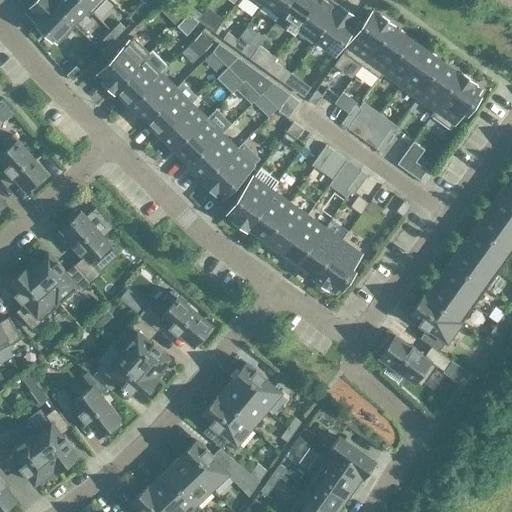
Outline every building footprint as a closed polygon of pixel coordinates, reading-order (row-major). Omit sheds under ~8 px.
[(72,23),(47,0),(36,0),(31,6),(33,8),(28,13),(39,23),(37,25),(51,38),(53,37),(56,40),(72,23)] [(47,0),(72,23),(86,9),(91,14),(92,13),(78,0),(47,0)] [(78,0),(92,13),(104,0),(78,0)] [(151,10),(160,2),(158,0),(150,0),(146,5),(151,10)] [(176,4),(172,0),(161,0),(161,1),(170,9),(176,4)] [(265,0),(259,8),(260,9),(264,3),(281,15),(291,0),(265,0)] [(291,0),(281,15),(299,27),(318,0),(291,0)] [(327,0),(318,0),(299,27),(316,40),(340,6),(340,5),(338,7),(327,0)] [(134,11),(143,19),(151,10),(146,5),(143,2),(134,11)] [(340,6),(316,40),(335,53),(358,21),(352,17),(353,15),(340,6)] [(202,14),(192,7),(187,13),(197,21),(202,14)] [(361,66),(392,23),(380,14),(378,16),(372,12),(343,52),(361,66)] [(192,27),(197,21),(187,13),(182,20),(192,27)] [(207,27),(211,21),(202,14),(197,21),(207,27)] [(117,37),(125,28),(119,23),(111,31),(117,37)] [(379,78),(408,38),(391,26),(392,24),(392,23),(361,66),(379,78)] [(108,45),(117,37),(111,31),(102,40),(108,45)] [(237,39),(227,32),(222,39),(232,46),(237,39)] [(188,46),(199,56),(211,43),(201,33),(188,46)] [(242,53),(247,46),(249,43),(239,36),(237,39),(232,46),(242,53)] [(113,90),(149,53),(133,37),(98,73),(104,78),(102,80),(113,90)] [(408,38),(379,78),(379,79),(384,73),(400,85),(425,50),(408,38)] [(109,61),(128,43),(123,39),(105,57),(109,61)] [(223,57),(228,50),(218,43),(214,50),(223,57)] [(260,65),(264,59),(269,52),(259,45),(257,49),(250,58),(258,64),(260,65)] [(179,47),(165,62),(175,71),(189,57),(179,47)] [(425,50),(400,85),(418,98),(443,63),(425,50)] [(129,104),(160,73),(145,59),(150,54),(149,53),(113,90),(113,91),(115,89),(129,104)] [(254,69),(244,62),(239,68),(249,75),(254,69)] [(443,63),(418,98),(435,109),(430,115),(431,116),(462,73),(461,73),(460,75),(443,63)] [(282,71),(272,64),(267,71),(277,78),(282,71)] [(82,72),(76,66),(66,75),(73,81),(82,72)] [(264,76),(254,69),(249,75),(259,83),(264,76)] [(178,82),(190,90),(198,79),(185,71),(178,82)] [(145,119),(175,89),(160,73),(129,104),(145,119)] [(462,73),(431,116),(450,129),(464,110),(467,112),(478,96),(475,94),(479,89),(472,84),(474,82),(462,73)] [(285,84),(297,92),(304,82),(292,74),(285,84)] [(283,104),(285,101),(290,95),(280,88),(273,97),(283,104)] [(160,134),(190,104),(175,89),(145,119),(160,134)] [(315,105),(322,95),(315,90),(308,100),(315,105)] [(334,103),(348,113),(355,104),(356,102),(342,92),(334,103)] [(292,111),(295,108),(299,102),(290,95),(285,101),(283,104),(292,111)] [(175,150),(206,119),(190,104),(160,134),(175,150)] [(355,119),(362,109),(355,104),(348,113),(348,114),(355,119)] [(348,128),(355,119),(348,114),(341,124),(348,128)] [(191,165),(221,134),(206,119),(175,150),(191,165)] [(296,139),(303,129),(293,122),(286,132),(296,139)] [(390,144),(397,134),(390,129),(383,139),(390,144)] [(221,134),(191,165),(205,179),(204,181),(204,182),(236,150),(221,134)] [(45,172),(12,135),(0,145),(0,163),(2,162),(6,166),(4,167),(11,176),(13,174),(26,189),(28,187),(31,190),(45,178),(42,175),(45,172)] [(383,154),(390,144),(383,139),(376,149),(383,154)] [(426,185),(433,174),(416,162),(425,149),(413,141),(397,164),(426,185)] [(217,190),(222,196),(252,166),(260,158),(243,142),(236,150),(204,182),(215,192),(217,190)] [(325,160),(332,150),(326,145),(319,155),(325,160)] [(318,169),(325,160),(319,155),(312,165),(318,169)] [(360,185),(367,175),(361,170),(354,180),(360,185)] [(511,175),(500,192),(511,200),(511,175)] [(245,228),(271,191),(253,178),(228,213),(234,217),(233,219),(245,228)] [(353,195),(360,185),(354,180),(347,190),(353,195)] [(264,238),(289,204),(271,191),(245,228),(246,228),(247,226),(264,238)] [(511,200),(500,192),(488,210),(511,227),(511,200)] [(375,216),(381,208),(371,201),(366,209),(375,216)] [(411,206),(409,205),(404,201),(396,211),(403,216),(411,206)] [(289,204),(264,238),(281,251),(306,216),(289,204)] [(511,253),(511,227),(488,210),(475,228),(511,254),(511,253)] [(113,249),(80,211),(77,214),(74,211),(61,223),(64,226),(61,229),(73,243),(72,244),(80,253),(81,251),(84,255),(75,264),(91,283),(101,274),(94,266),(113,249)] [(306,216),(281,251),(299,264),(324,229),(306,216)] [(511,254),(475,228),(462,245),(499,271),(511,254)] [(324,229),(299,264),(316,275),(314,277),(315,278),(341,241),(324,229)] [(341,241),(315,278),(327,287),(328,285),(335,289),(338,284),(342,287),(353,271),(350,268),(360,254),(341,241)] [(499,271),(462,245),(450,263),(486,289),(499,271)] [(385,247),(369,269),(384,279),(400,257),(385,247)] [(65,273),(63,270),(64,269),(57,260),(56,262),(48,253),(40,259),(38,257),(27,267),(60,304),(61,304),(58,301),(76,285),(82,291),(91,283),(75,264),(65,273)] [(486,289),(450,263),(437,280),(474,307),(486,289)] [(60,304),(27,267),(8,283),(16,292),(14,293),(22,301),(23,300),(25,303),(16,311),(32,330),(42,321),(41,321),(60,304)] [(474,307),(437,280),(425,297),(423,295),(423,296),(461,324),(474,307)] [(101,331),(120,310),(125,315),(136,303),(116,285),(87,318),(101,331)] [(210,325),(169,291),(153,310),(147,305),(138,315),(157,331),(166,322),(170,325),(169,326),(177,333),(178,332),(193,345),(195,342),(199,344),(211,330),(207,327),(210,325)] [(461,324),(423,296),(409,315),(419,322),(418,323),(427,329),(428,328),(446,341),(459,323),(461,325),(461,324)] [(504,328),(511,318),(504,313),(497,323),(504,328)] [(163,366),(169,358),(160,350),(161,349),(153,342),(152,343),(149,341),(157,331),(138,315),(130,325),(131,326),(115,345),(156,379),(166,368),(163,366)] [(0,350),(21,338),(8,317),(0,321),(0,350)] [(497,338),(504,328),(497,323),(490,333),(497,338)] [(451,360),(431,346),(424,357),(419,353),(420,352),(411,345),(410,347),(395,335),(393,338),(392,338),(381,353),(382,354),(379,357),(422,388),(437,367),(444,371),(451,360)] [(156,379),(115,345),(114,346),(122,353),(107,371),(101,365),(92,375),(112,392),(120,382),(122,384),(121,385),(130,392),(131,391),(140,398),(156,379)] [(280,392),(263,377),(264,376),(255,369),(254,370),(245,363),(231,380),(265,409),(280,392)] [(265,409),(231,380),(230,381),(231,382),(218,397),(217,397),(216,397),(251,426),(265,409)] [(119,420),(93,386),(73,401),(62,387),(51,395),(66,415),(76,407),(80,411),(78,412),(85,421),(86,420),(98,435),(101,433),(104,437),(118,425),(116,422),(119,420)] [(251,426),(216,397),(202,415),(210,422),(209,423),(218,431),(219,429),(236,444),(251,426)] [(76,456),(70,447),(71,446),(64,437),(63,438),(61,435),(71,427),(56,407),(45,415),(50,422),(32,436),(29,433),(29,434),(56,471),(76,456)] [(294,432),(301,422),(294,417),(287,427),(294,432)] [(287,442),(294,432),(287,427),(280,437),(287,442)] [(297,438),(304,443),(307,445),(314,435),(304,428),(297,438)] [(56,471),(29,434),(9,449),(4,442),(0,445),(0,459),(3,464),(8,470),(19,462),(21,465),(19,466),(26,475),(27,474),(34,483),(42,477),(44,480),(56,471)] [(363,477),(374,462),(338,437),(328,452),(330,453),(326,458),(357,480),(361,475),(363,477)] [(290,448),(297,453),(304,443),(297,438),(290,448)] [(227,473),(211,456),(213,455),(205,447),(204,448),(196,440),(180,456),(211,488),(227,473)] [(211,488),(180,456),(179,456),(180,457),(164,472),(199,509),(200,508),(195,503),(211,488)] [(344,498),(357,480),(326,458),(313,476),(344,498)] [(0,511),(15,500),(3,484),(5,483),(0,477),(0,466),(3,464),(0,459),(0,511)] [(260,480),(267,470),(257,463),(250,473),(253,476),(260,480)] [(272,473),(279,478),(286,468),(279,463),(272,473)] [(195,511),(199,509),(164,472),(148,487),(147,486),(147,487),(170,511),(195,511)] [(265,483),(272,488),(279,478),(272,473),(265,483)] [(253,490),(260,480),(253,476),(246,485),(253,490)] [(326,511),(334,511),(344,498),(313,476),(301,494),(326,511)] [(170,511),(147,487),(130,503),(138,511),(136,511),(170,511)] [(289,511),(326,511),(301,494),(288,511),(289,511)] [(247,508),(252,511),(254,511),(261,503),(254,499),(247,508)]
